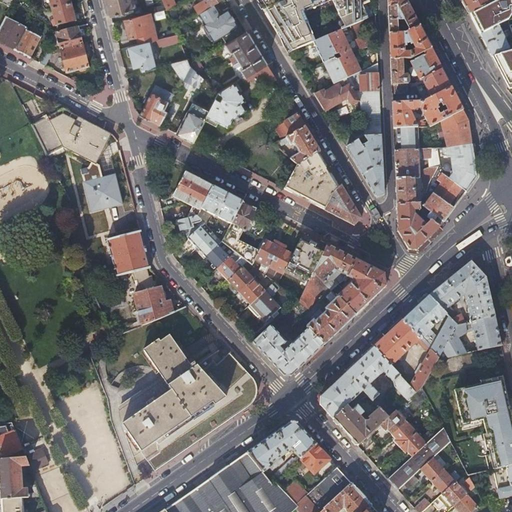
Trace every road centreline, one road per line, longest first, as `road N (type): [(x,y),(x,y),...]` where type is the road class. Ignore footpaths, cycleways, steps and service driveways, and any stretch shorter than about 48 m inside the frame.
road 1 (residential): [(128,127),(162,260),(290,398)]
road 2 (residential): [(128,127),(354,243)]
road 3 (residential): [(374,213),(243,0)]
road 4 (residential): [(379,0),(388,202),(374,213)]
road 5 (secondary): [(290,398),(128,511)]
road 6 (secondary): [(416,279),(290,398)]
road 7 (residential): [(290,398),(396,511)]
road 8 (residential): [(0,60),(128,127)]
road 9 (residential): [(94,0),(128,127)]
road 10 (secondary): [(463,56),(509,176)]
road 11 (secondary): [(506,184),(422,273)]
